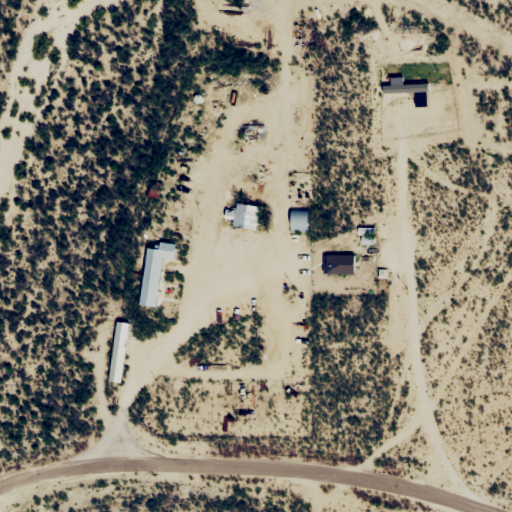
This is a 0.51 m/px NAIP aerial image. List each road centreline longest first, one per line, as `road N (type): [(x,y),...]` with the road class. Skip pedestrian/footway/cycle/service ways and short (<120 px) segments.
road 1 (residential): [(0,487),(124,465),(202,465),(364,482),(480,511)]
road 2 (track): [(124,465),(153,359),(295,268),(310,215),(315,113)]
